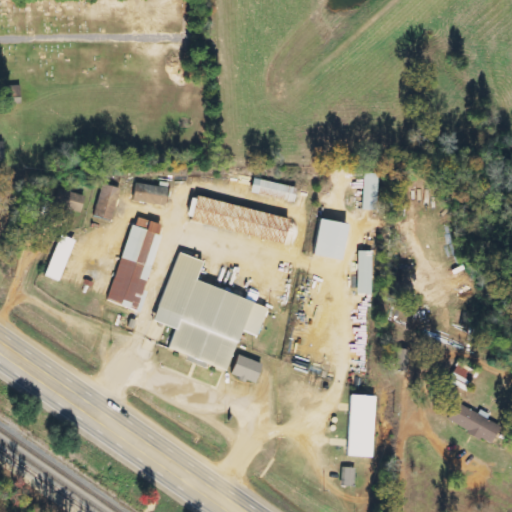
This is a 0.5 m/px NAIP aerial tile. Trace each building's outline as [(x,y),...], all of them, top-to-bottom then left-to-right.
[(19,103),(20,86),(8,85),(7,103),(19,103)] [(376,210),(377,173),(362,173),(361,210),(376,210)] [(296,187),(253,178),(250,193),(293,202),(296,187)] [(120,188),(102,184),(93,215),(110,220),(120,188)] [(165,205),(167,187),(134,184),(132,202),(165,205)] [(81,210),(84,194),(56,190),(53,206),(81,210)] [(288,218),(195,196),(193,205),(190,205),(186,220),(282,244),(288,218)] [(108,302),(139,310),(144,291),(144,290),(161,224),(131,216),(108,302)] [(311,256),(340,259),(345,222),(316,219),(311,256)] [(356,294),(371,294),(372,251),(357,250),(356,294)] [(267,306),(195,281),(202,261),(177,252),(152,321),(173,329),(166,349),(226,371),(240,330),(256,336),(267,306)] [(405,372),(409,350),(397,349),(394,370),(405,372)] [(254,383),(260,363),(235,355),(229,375),(254,383)] [(470,391),(477,370),(455,363),(448,384),(470,391)] [(346,457),(371,457),(374,396),(349,395),(346,457)] [(491,443),(499,424),(454,403),(445,422),(491,443)] [(355,469),(342,467),(339,485),(352,487),(355,469)]
